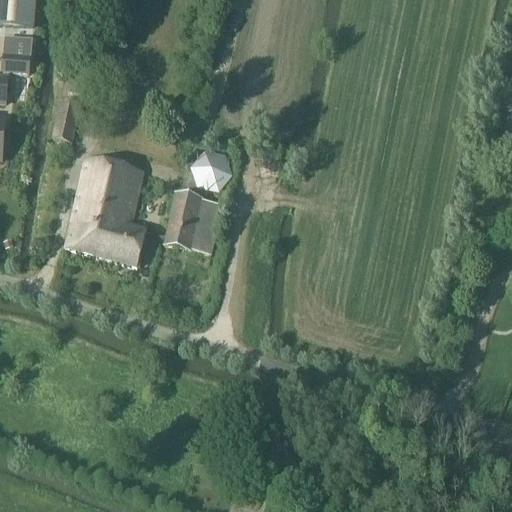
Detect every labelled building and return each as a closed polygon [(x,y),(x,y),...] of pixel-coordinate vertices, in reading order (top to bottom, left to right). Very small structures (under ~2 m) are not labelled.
[(34,0),(0,0),(0,28),(31,31),(34,0)] [(2,77),(28,80),(31,46),(5,43),(2,77)] [(51,144),(71,149),(88,73),(89,73),(93,66),(83,60),(78,68),(70,63),(51,144)] [(198,193),(218,196),(232,180),(225,161),(204,157),(191,173),(198,193)] [(64,253),(136,273),(146,235),(129,231),(142,177),(85,164),(64,253)] [(174,198),(168,225),(163,249),(210,260),(221,210),(174,198)]
